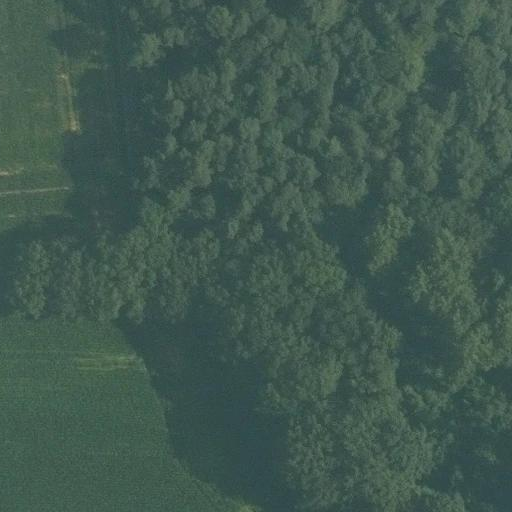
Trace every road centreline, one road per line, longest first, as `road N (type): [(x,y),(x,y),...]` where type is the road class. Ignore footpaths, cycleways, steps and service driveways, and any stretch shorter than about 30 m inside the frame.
road 1 (track): [(402,511),(381,480),(346,459),(250,459),(234,451),(220,323),(211,314),(147,303),(126,264)]
road 2 (unclassified): [(117,0),(134,248),(126,264),(91,281),(0,285)]
